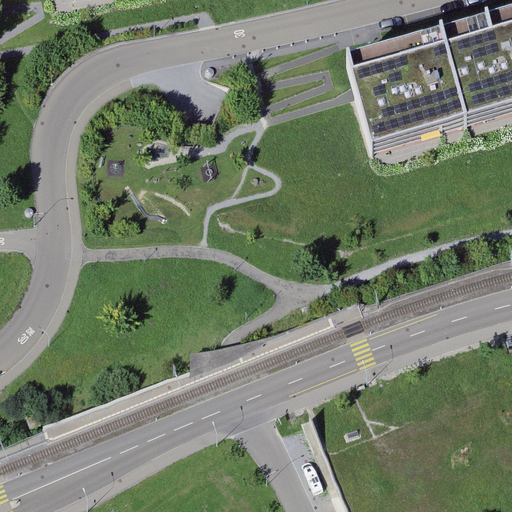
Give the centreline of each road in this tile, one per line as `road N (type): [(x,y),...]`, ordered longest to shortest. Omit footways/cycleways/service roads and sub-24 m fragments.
road 1 (residential): [(401,0),(106,67),(69,96),(51,129),(55,254)]
road 2 (secondary): [(243,403),(511,305)]
road 3 (secondary): [(0,510),(243,403)]
road 4 (residential): [(243,403),(300,511)]
